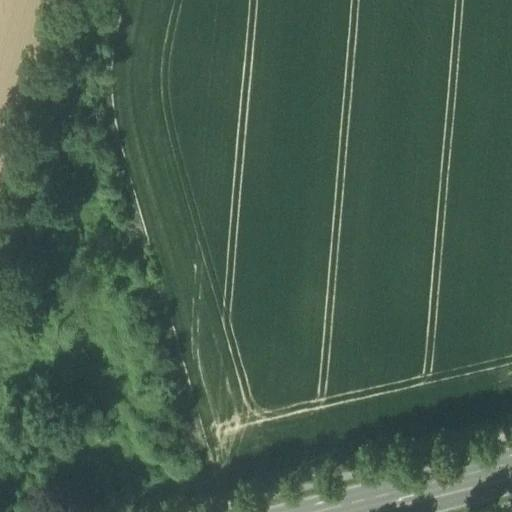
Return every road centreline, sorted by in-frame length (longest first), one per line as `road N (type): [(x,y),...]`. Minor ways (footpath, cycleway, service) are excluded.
road 1 (track): [(316,438),(288,465),(105,511)]
road 2 (primary): [(332,511),(511,463)]
